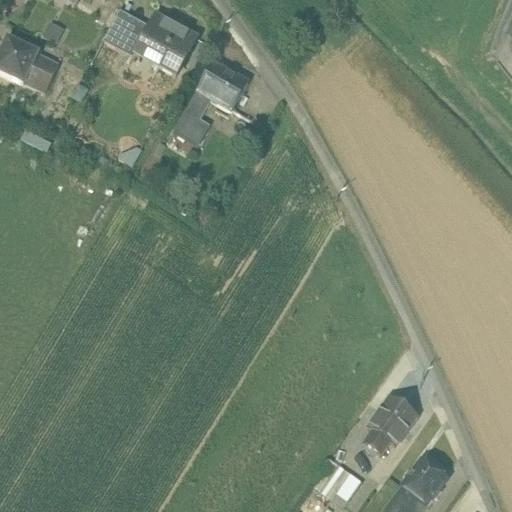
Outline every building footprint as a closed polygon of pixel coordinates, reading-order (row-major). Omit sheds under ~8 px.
[(196,42),(155,19),(134,57),(176,80),(196,42)] [(137,32),(115,21),(103,44),(125,56),(137,32)] [(62,33),(51,27),(45,38),(56,44),(62,33)] [(36,57),(7,43),(0,57),(0,75),(22,86),(36,57)] [(58,68),(36,57),(22,86),(45,96),(58,68)] [(212,65),(195,95),(196,95),(175,131),(200,146),(209,129),(200,123),(211,104),(231,115),(248,86),(212,65)] [(268,128),(254,120),(238,147),(251,155),(268,128)] [(416,420),(389,401),(367,431),(373,435),(364,449),(380,460),(389,446),(395,451),(416,420)] [(361,486),(329,463),(310,489),(343,511),(361,486)] [(421,463),(384,511),(424,511),(446,482),(421,463)]
